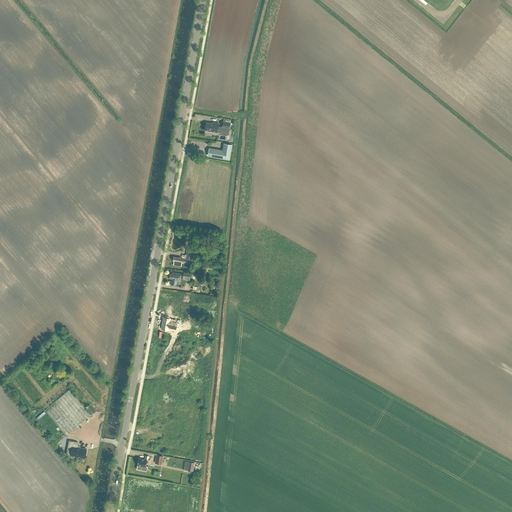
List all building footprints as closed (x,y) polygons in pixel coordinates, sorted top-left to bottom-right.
[(228,134),(229,133),(229,129),(230,122),(223,121),(222,127),(224,128),(224,129),(218,128),(219,123),(212,122),(212,123),(206,122),(205,130),(217,132),(217,131),(220,132),(221,133),(223,135),(225,135),(227,135),(228,134)] [(209,156),(229,160),(232,144),(224,143),(222,150),(210,148),(209,156)] [(173,256),(173,260),(174,261),(174,265),(181,266),(181,262),(184,263),(184,262),(189,263),(190,259),(192,259),(193,251),(187,250),(186,258),(179,257),(173,256)] [(170,273),(169,278),(172,278),(171,285),(176,286),(177,281),(179,282),(181,273),(172,272),(172,273),(170,273)] [(178,317),(171,315),(171,319),(162,317),(160,328),(167,329),(169,321),(177,322),(178,317)] [(62,380),(37,401),(65,436),(91,415),(62,380)] [(92,407),(93,406),(91,403),(86,408),(91,415),(95,411),(92,407)] [(69,441),(67,454),(78,456),(78,457),(79,457),(79,456),(85,458),(87,449),(77,447),(78,442),(69,441)] [(150,457),(149,457),(149,456),(146,455),(145,459),(138,458),(137,465),(146,466),(147,459),(150,460),(150,457)]
